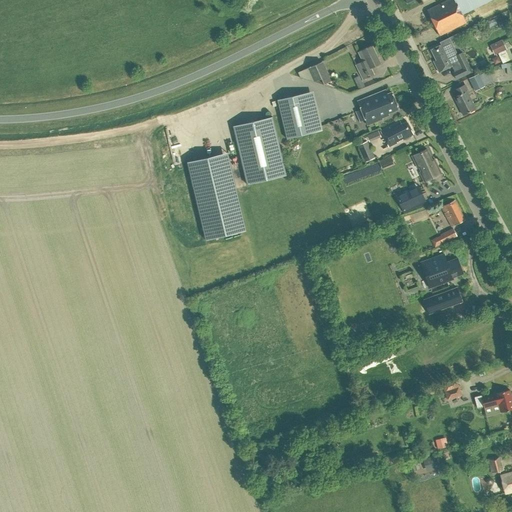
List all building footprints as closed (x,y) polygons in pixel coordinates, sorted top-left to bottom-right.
[(462,15),(492,0),(447,0),(427,10),(439,36),(466,23),(462,15)] [(497,23),(500,29),(508,26),(505,20),(497,23)] [(438,72),(449,66),(454,64),(457,69),(452,72),(455,79),(471,71),(461,52),(456,54),(448,37),(439,42),(440,44),(430,49),(430,50),(435,60),(433,61),(438,72)] [(494,47),(497,53),(505,50),(502,43),(494,47)] [(355,64),(362,80),(373,75),(370,68),(380,64),(371,45),(358,52),(362,61),(355,64)] [(500,58),(502,63),(511,58),(511,55),(511,53),(500,58)] [(315,81),(324,84),(330,82),(321,62),(308,68),(315,81)] [(511,74),(511,63),(500,64),(501,69),(506,69),(506,75),(511,74)] [(478,75),(478,74),(468,79),(474,91),(493,81),(488,70),(478,75)] [(358,76),(353,78),(358,90),(364,87),(358,76)] [(464,84),(453,89),(457,95),(454,97),(462,115),(475,108),(467,92),(468,91),(464,84)] [(361,110),(364,119),(365,119),(367,125),(382,119),(381,118),(388,115),(388,114),(398,109),(391,92),(387,94),(385,90),(357,101),(361,110)] [(287,139),(316,132),(322,130),(312,91),(307,93),(277,100),(287,139)] [(286,175),(272,117),(233,126),(247,185),(286,175)] [(380,131),(388,146),(396,142),(395,140),(400,137),(401,140),(412,134),(406,121),(401,124),(400,121),(380,131)] [(357,145),(365,162),(374,158),(367,141),(357,145)] [(412,156),(417,168),(419,168),(421,172),(419,173),(424,182),(441,174),(434,159),(432,160),(426,149),(412,156)] [(249,233),(230,155),(190,164),(208,243),(249,233)] [(396,196),(403,211),(425,201),(417,186),(396,196)] [(441,207),(451,227),(465,220),(455,200),(441,207)] [(453,228),(440,235),(445,243),(457,236),(453,228)] [(453,279),(452,277),(462,274),(457,258),(446,262),(443,254),(419,263),(429,288),(453,279)] [(431,295),(437,310),(462,301),(455,286),(431,295)] [(442,384),(447,400),(461,395),(460,390),(461,390),(459,385),(458,385),(456,379),(442,384)] [(477,408),(483,406),(484,408),(498,404),(500,412),(511,409),(511,399),(509,390),(482,397),(481,395),(474,397),(477,408)] [(436,442),(438,449),(447,446),(445,439),(436,442)] [(434,455),(420,460),(425,472),(438,467),(434,455)] [(487,461),(490,474),(502,471),(499,458),(487,461)] [(416,461),(409,463),(412,471),(418,469),(416,461)] [(511,470),(498,474),(504,494),(511,491),(511,470)]
